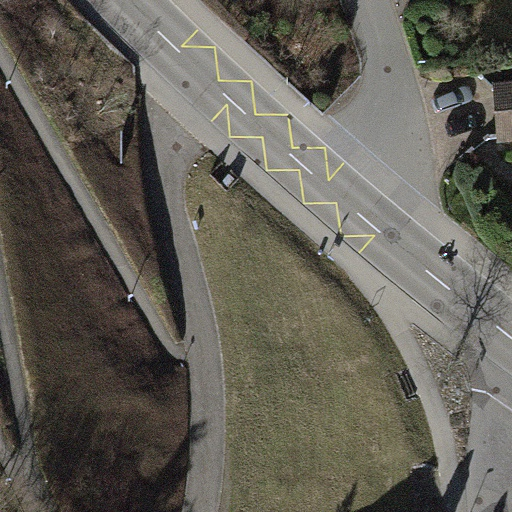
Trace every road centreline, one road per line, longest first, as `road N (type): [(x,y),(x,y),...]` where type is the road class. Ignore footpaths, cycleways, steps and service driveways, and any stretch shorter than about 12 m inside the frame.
road 1 (secondary): [(128,0),(350,204)]
road 2 (residential): [(350,204),(378,172),(397,107),(388,39),(368,0)]
road 3 (secondary): [(350,204),(511,336)]
